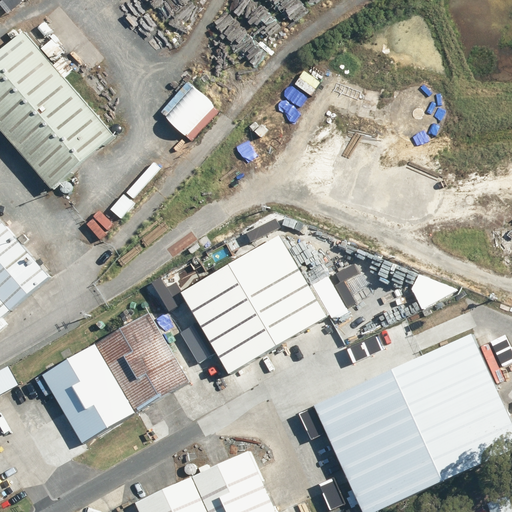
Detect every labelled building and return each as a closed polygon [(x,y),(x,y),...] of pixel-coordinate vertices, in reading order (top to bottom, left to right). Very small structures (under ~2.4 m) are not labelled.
[(26,3),(23,0),(5,0),(2,3),(13,15),(26,3)] [(0,51),(0,127),(52,188),(113,135),(63,77),(73,67),(63,56),(52,65),(23,31),(0,51)] [(52,39),(41,49),(52,62),(63,52),(52,39)] [(390,109),(390,115),(390,120),(391,125),(394,129),(397,133),(400,137),(405,140),(409,142),(414,143),(420,144),(425,143),(430,142),(434,139),(438,136),(442,133),(445,128),(447,124),(448,119),(449,114),(448,109),(447,104),(445,99),(442,95),(438,91),(434,88),(429,86),(424,85),(419,84),(414,85),(409,86),(404,89),(400,92),(396,95),(393,100),(391,104),(390,109)] [(361,88),(354,118),(371,122),(379,93),(361,88)] [(0,315),(47,275),(0,220),(0,315)] [(287,227),(279,232),(285,242),(293,237),(287,227)] [(511,229),(489,232),(492,256),(511,254),(511,229)] [(279,237),(182,295),(230,376),(327,318),(279,237)] [(148,314),(38,377),(43,385),(47,383),(82,444),(188,383),(148,314)] [(341,487),(343,492),(340,493),(343,500),(345,499),(346,502),(353,499),(358,511),(360,511),(511,443),(511,432),(465,330),(308,401),(346,485),(341,487)] [(201,459),(192,463),(195,468),(130,498),(136,511),(272,511),(242,447),(203,464),(201,459)] [(511,511),(511,486),(493,495),(501,511),(511,511)] [(499,511),(492,495),(460,510),(460,511),(499,511)]
